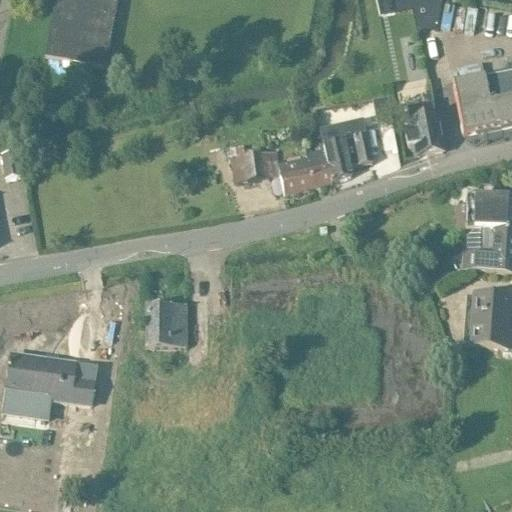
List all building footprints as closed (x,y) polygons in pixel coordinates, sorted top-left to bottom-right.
[(81,0),(81,4),(54,0),(43,60),(106,71),(119,0),(81,0)] [(511,76),(452,88),(462,139),(511,129),(511,76)] [(412,151),(414,162),(440,157),(434,122),(407,127),(409,137),(403,139),(405,152),(412,151)] [(391,129),(380,131),(384,155),(396,152),(391,129)] [(371,168),(365,141),(336,147),(322,150),(330,188),(350,181),(348,173),(371,168)] [(330,188),(322,150),(317,151),(319,156),(305,159),(305,163),(312,193),(330,188)] [(279,182),(276,170),(275,157),(270,157),(269,152),(263,153),(264,158),(230,163),(233,189),(279,182)] [(1,158),(6,182),(18,180),(14,156),(1,158)] [(312,193),(305,163),(276,170),(279,182),(283,200),(312,193)] [(511,226),(511,199),(497,200),(497,201),(481,200),(481,224),(511,226)] [(466,250),(498,253),(511,253),(511,226),(481,224),(481,232),(474,232),(466,241),(466,250)] [(466,250),(466,253),(466,258),(462,258),(461,274),(511,277),(511,253),(498,253),(466,250)] [(428,297),(439,290),(429,271),(418,277),(428,297)] [(507,354),(511,303),(471,300),(467,351),(507,354)] [(185,310),(145,310),(145,351),(185,352),(185,310)] [(10,357),(0,417),(0,423),(47,430),(51,406),(91,411),(97,382),(92,381),(73,378),(75,367),(10,357)]
